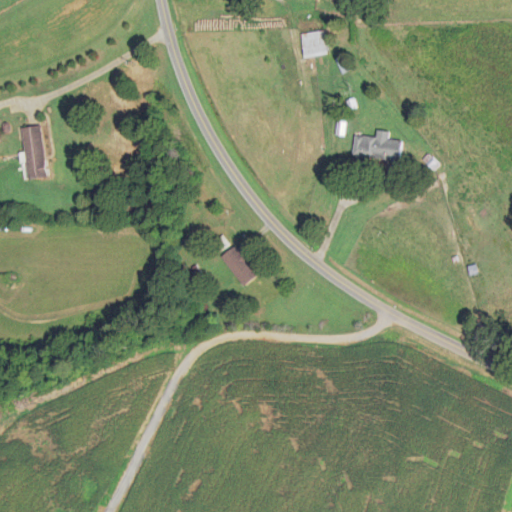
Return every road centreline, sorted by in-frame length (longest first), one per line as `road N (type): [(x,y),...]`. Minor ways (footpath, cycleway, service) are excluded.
road 1 (tertiary): [(511,373),(387,312),(284,234),(245,190),(192,100),(160,0)]
road 2 (residential): [(387,312),(203,338),(164,379),(100,511)]
